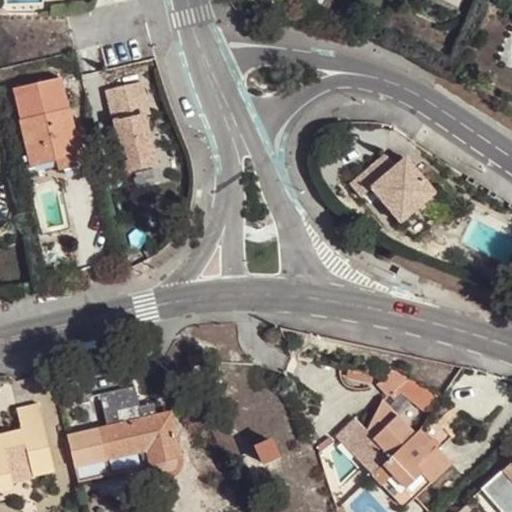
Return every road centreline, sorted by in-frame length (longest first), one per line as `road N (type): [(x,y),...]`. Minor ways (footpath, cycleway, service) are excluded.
road 1 (secondary): [(300,296),(511,347)]
road 2 (residential): [(384,80),(281,52),(202,59)]
road 3 (secondary): [(0,341),(169,302)]
road 4 (residential): [(300,296),(289,227),(247,135)]
road 5 (residential): [(247,135),(337,81),(384,80)]
road 6 (residential): [(511,157),(384,80)]
road 7 (residential): [(172,0),(88,19),(93,73)]
road 8 (residential): [(231,191),(169,302)]
